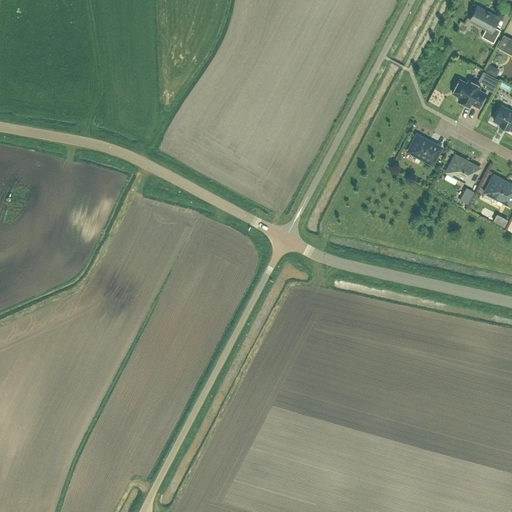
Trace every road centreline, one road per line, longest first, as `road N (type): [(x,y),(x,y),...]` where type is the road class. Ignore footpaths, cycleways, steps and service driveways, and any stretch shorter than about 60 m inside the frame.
road 1 (unclassified): [(285,238),(137,158),(0,126)]
road 2 (unclassified): [(142,511),(285,238)]
road 3 (residential): [(285,238),(333,261),(511,301)]
